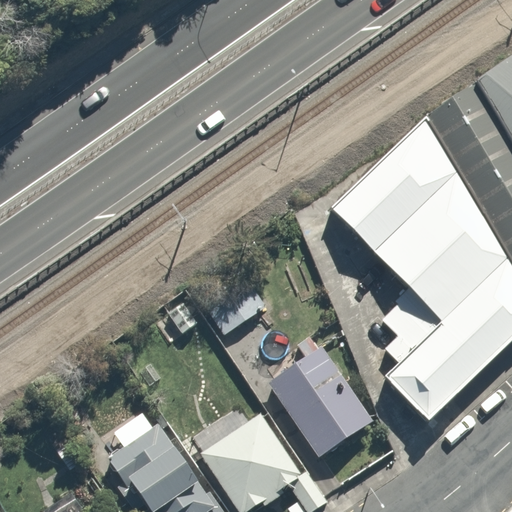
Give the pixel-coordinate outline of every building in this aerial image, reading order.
[(511,63),(476,88),(511,149),(511,63)] [(511,149),(476,88),(431,114),(511,253),(511,149)] [(510,266),(430,123),(331,208),(443,325),(510,266)] [(511,337),(511,269),(510,266),(443,325),(392,371),(428,411),(511,337)] [(208,311),(220,332),(259,311),(248,289),(208,311)] [(182,297),(164,312),(183,335),(201,320),(182,297)] [(324,347),(268,385),(318,458),(374,419),(324,347)] [(307,475),(300,479),(260,414),(200,452),(237,511),(247,511),(289,486),(305,511),(313,511),(326,504),(307,475)] [(221,511),(160,422),(105,459),(121,481),(126,478),(149,511),(221,511)] [(69,436),(53,448),(71,472),(87,461),(69,436)]
